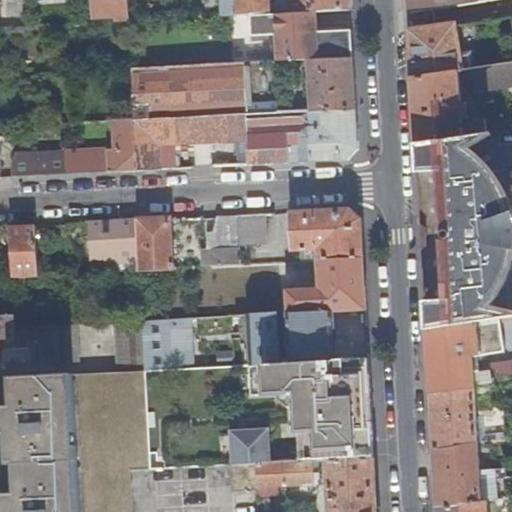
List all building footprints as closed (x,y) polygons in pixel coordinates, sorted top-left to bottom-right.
[(115,18),(115,23),(129,22),(128,1),(127,0),(93,0),(95,19),(115,18)] [(221,0),(223,17),(248,16),(316,12),(351,10),(350,0),(221,0)] [(411,15),(500,0),(409,0),(410,5),(411,15)] [(352,33),(352,31),(317,33),(316,12),(248,16),(249,38),(274,36),(276,64),(276,63),(284,63),(308,62),(353,60),(352,33)] [(457,27),(412,34),(414,80),(465,72),(457,27)] [(354,85),(353,60),(308,62),(310,113),(356,110),(354,85)] [(465,72),(414,80),(416,115),(418,145),(474,136),(488,134),(486,120),(463,123),(464,120),(469,119),(468,103),(462,104),(462,91),(476,90),(476,92),(511,87),(511,63),(490,68),(465,72)] [(135,121),(138,171),(176,169),(175,142),(248,139),(249,166),(348,161),(358,150),(357,133),(356,110),(310,113),(278,114),(278,103),(247,105),(245,65),(132,70),(135,121)] [(11,155),(12,178),(42,176),(94,173),(138,171),(135,121),(112,122),(113,149),(11,155)] [(419,168),(420,190),(474,182),(474,175),(471,173),(471,160),(468,158),(468,149),(468,148),(491,133),(488,134),(474,136),(418,145),(419,168)] [(474,175),(474,182),(501,179),(500,176),(491,166),(481,156),(468,149),(468,158),(471,160),(471,173),(474,175)] [(501,179),(474,182),(476,201),(487,200),(494,201),(503,205),(508,210),(511,216),(511,203),(507,190),(501,179)] [(474,182),(420,190),(421,206),(421,215),(422,230),(426,230),(426,236),(511,225),(511,216),(508,210),(503,205),(494,201),(487,200),(476,201),(474,182)] [(352,210),(292,213),(293,252),(320,251),(320,262),(366,260),(365,241),(364,220),(352,210)] [(265,215),(241,216),(243,244),(266,243),(265,215)] [(243,244),(241,216),(222,217),(224,250),(243,249),(243,244)] [(174,264),(172,220),(139,222),(142,272),(180,270),(180,264),(174,264)] [(142,272),(139,222),(93,224),(94,237),(96,257),(96,264),(109,264),(110,273),(142,272)] [(511,225),(426,236),(427,245),(423,245),(428,333),(499,321),(511,319),(511,317),(491,311),(489,297),(481,298),(479,269),(489,268),(494,267),(500,265),(506,262),(510,258),(511,255),(511,225)] [(40,277),(36,227),(14,228),(16,278),(28,277),(40,277)] [(96,257),(94,237),(88,237),(86,237),(87,257),(96,257)] [(243,249),(224,250),(225,267),(244,266),(243,249)] [(225,267),(224,250),(209,251),(209,268),(225,267)] [(489,297),(491,311),(501,296),(509,281),(511,272),(511,255),(510,258),(506,262),(500,265),(494,267),(489,268),(479,269),(481,298),(489,297)] [(366,260),(320,262),(322,290),(289,291),(290,314),(335,311),(369,310),(367,290),(366,260)] [(288,264),(268,265),(268,279),(288,278),(288,264)] [(0,292),(28,291),(28,277),(16,278),(5,279),(0,278),(0,292)] [(335,311),(290,314),(250,316),(253,366),(338,361),(335,311)] [(0,329),(15,328),(14,317),(0,316),(0,329)] [(192,329),(191,319),(170,320),(145,321),(147,371),(173,370),(194,369),(193,349),(172,351),(171,330),(192,329)] [(147,371),(145,321),(117,323),(120,373),(147,371)] [(428,346),(431,395),(476,387),(475,386),(511,379),(511,362),(505,363),(506,370),(476,374),(474,357),(504,352),(499,321),(428,333),(428,346)] [(82,364),(80,325),(39,327),(41,352),(54,352),(56,365),(82,364)] [(15,328),(0,329),(0,341),(15,340),(15,328)] [(338,361),(253,366),(255,396),(298,394),(299,412),(366,409),(364,377),(364,359),(338,361)] [(372,376),(371,359),(364,359),(364,377),(372,376)] [(145,372),(75,375),(81,511),(136,511),(134,470),(154,469),(152,452),(150,452),(151,438),(148,395),(145,372)] [(81,511),(75,375),(11,378),(12,406),(0,406),(0,435),(7,436),(8,464),(15,464),(16,493),(3,493),(3,511),(81,511)] [(372,378),(372,376),(364,377),(366,409),(373,408),(372,378)] [(476,387),(431,395),(432,411),(433,424),(434,451),(478,444),(476,387)] [(367,441),(375,441),(374,426),(373,408),(366,409),(367,441)] [(315,461),(331,460),(368,458),(367,441),(366,409),(299,412),(302,462),(315,461)] [(238,465),(257,464),(259,464),(273,463),(272,431),(237,433),(238,465)] [(478,444),(434,451),(436,481),(437,509),(487,501),(496,500),(494,470),(480,472),(478,444)] [(333,511),(378,511),(378,504),(375,458),(368,458),(331,460),(333,511)] [(316,480),(315,461),(302,462),(273,463),(259,464),(261,488),(316,485),(317,488),(322,488),(322,480),(316,480)] [(488,511),(487,501),(437,509),(437,511),(488,511)]
